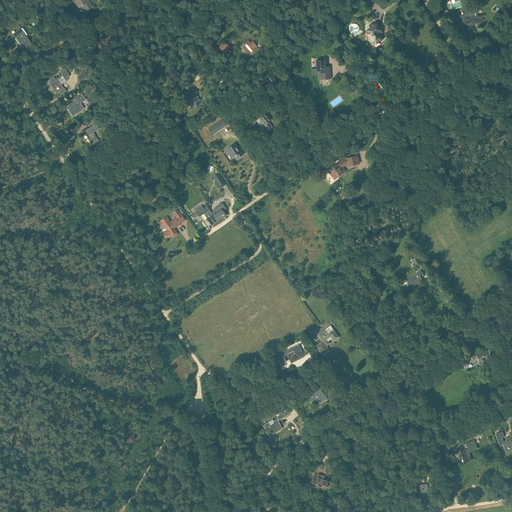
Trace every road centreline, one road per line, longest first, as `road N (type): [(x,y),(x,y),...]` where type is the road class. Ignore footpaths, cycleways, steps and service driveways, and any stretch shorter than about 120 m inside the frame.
road 1 (track): [(163,311),(259,245),(238,213),(460,56)]
road 2 (unclassified): [(270,471),(511,299)]
road 3 (track): [(180,413),(106,400),(54,370),(0,362)]
road 4 (track): [(163,311),(63,162)]
road 5 (unclassified): [(511,94),(468,68),(426,0)]
road 6 (track): [(270,471),(198,364)]
